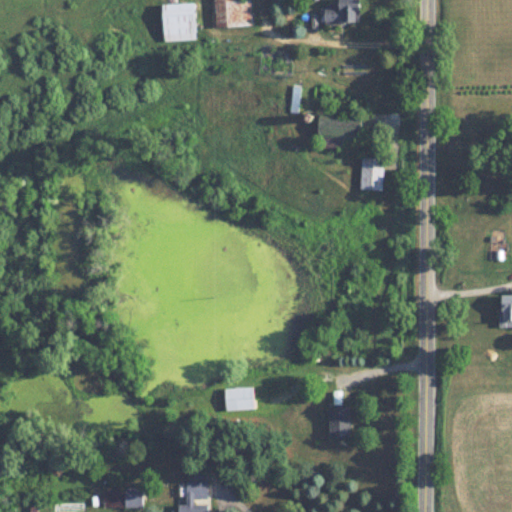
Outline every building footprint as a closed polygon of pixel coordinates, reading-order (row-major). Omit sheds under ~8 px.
[(216,0),(217,27),(252,26),(252,0),(216,0)] [(365,0),(345,0),(345,6),(324,6),(324,24),(365,24),(365,0)] [(165,41),(197,41),(197,3),(165,3),(165,41)] [(298,88),(290,89),(293,109),(302,108),(298,88)] [(360,190),(382,190),(382,157),(360,157),(360,190)] [(511,328),(511,296),(498,296),(498,328),(511,328)] [(224,388),(224,411),(254,411),(254,388),(224,388)] [(351,407),(330,407),(330,438),(351,438),(351,407)] [(189,505),(179,505),(179,511),(211,511),(211,502),(210,502),(210,482),(188,482),(189,505)] [(144,508),(144,491),(103,491),(103,508),(144,508)]
